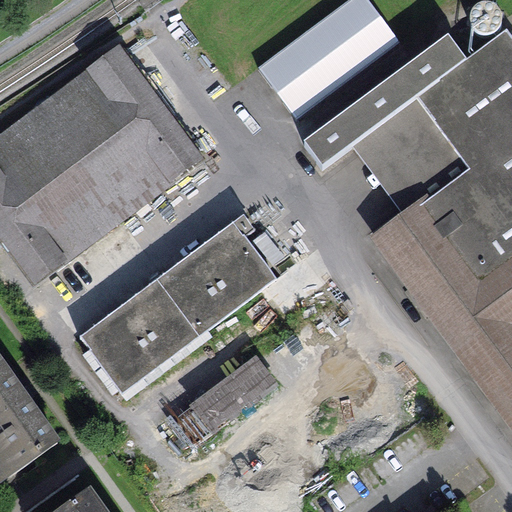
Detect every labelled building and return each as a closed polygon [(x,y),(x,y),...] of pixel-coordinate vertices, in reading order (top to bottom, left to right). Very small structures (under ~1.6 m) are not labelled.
[(297,122),(401,44),(367,0),(352,0),(258,70),(297,122)] [(511,40),(507,34),(467,65),(353,149),(403,218),(370,241),(511,435),(511,40)] [(353,149),(467,65),(448,40),(304,147),(322,172),(353,149)] [(0,137),(0,243),(34,289),(204,163),(119,49),(0,137)] [(244,217),(79,341),(122,398),(277,282),(270,273),(250,246),(246,241),(256,233),(244,217)] [(286,261),(265,235),(250,246),(270,273),(286,261)] [(278,388),(256,359),(190,409),(212,437),(278,388)] [(0,476),(53,438),(0,367),(0,476)] [(65,511),(103,511),(90,494),(65,511)]
